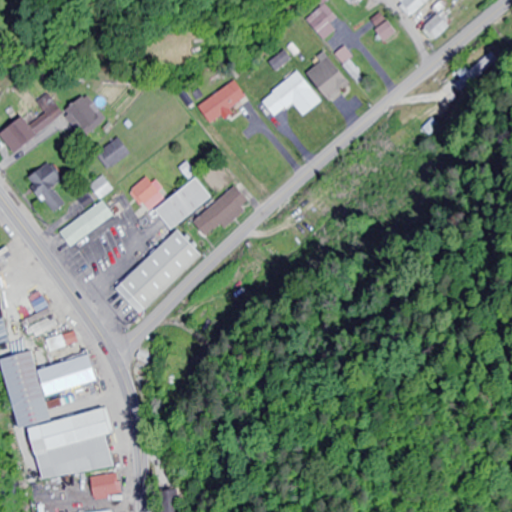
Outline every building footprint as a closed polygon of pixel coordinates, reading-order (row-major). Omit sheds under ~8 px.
[(398,0),(415,16),(430,0),(398,0)] [(333,25),(340,17),(324,4),(308,23),(328,40),(337,29),(333,25)] [(386,42),(398,33),(384,13),(372,21),(386,42)] [(431,41),(454,26),(446,13),(423,28),(431,41)] [(354,57),(345,48),(336,56),(345,65),(354,57)] [(358,76),(353,67),(347,70),(352,79),(358,76)] [(296,102),(306,116),(324,102),(302,73),(264,100),(277,117),(296,102)] [(200,107),(212,124),(249,98),(237,81),(200,107)] [(18,153),(66,115),(49,93),(38,102),(47,113),(33,124),(27,117),(4,135),(18,153)] [(67,114),(87,138),(109,120),(89,95),(67,114)] [(110,170),(133,152),(121,137),(98,155),(110,170)] [(55,189),(66,179),(51,162),(30,181),(57,213),(67,204),(55,189)] [(344,201),(370,176),(358,164),(332,189),(344,201)] [(158,178),(154,173),(132,192),(149,212),(166,197),(153,183),(158,178)] [(114,190),(106,176),(92,185),(101,198),(114,190)] [(158,210),(173,230),(215,198),(200,178),(158,210)] [(239,187),(195,223),(209,239),(252,204),(239,187)] [(117,216),(107,201),(62,231),(73,247),(117,216)] [(118,289),(142,314),(203,257),(179,231),(118,289)] [(47,482),(117,467),(110,436),(115,435),(110,410),(55,423),(52,409),(63,407),(61,401),(51,404),(49,396),(102,384),(96,358),(41,370),(37,352),(5,360),(20,431),(34,428),(47,482)] [(160,374),(179,386),(191,366),(173,354),(160,374)]
